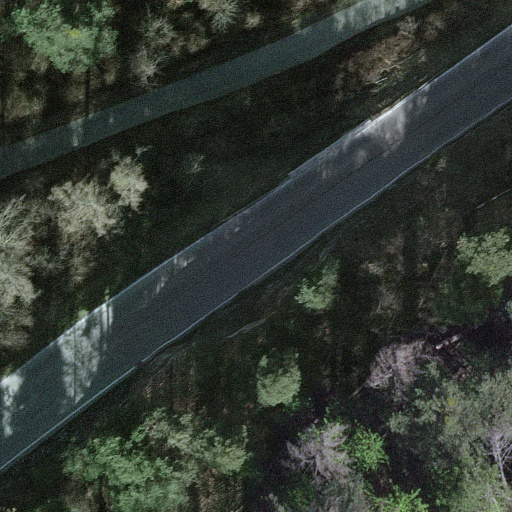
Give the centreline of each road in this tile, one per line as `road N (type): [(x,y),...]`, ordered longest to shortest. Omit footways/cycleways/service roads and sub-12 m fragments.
road 1 (tertiary): [(511,60),(146,311),(0,422)]
road 2 (track): [(392,0),(0,190)]
